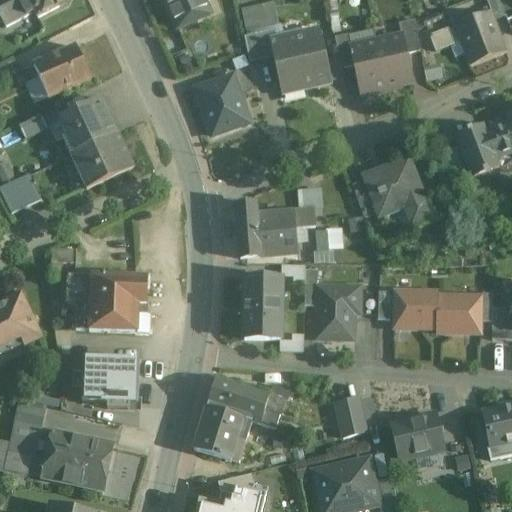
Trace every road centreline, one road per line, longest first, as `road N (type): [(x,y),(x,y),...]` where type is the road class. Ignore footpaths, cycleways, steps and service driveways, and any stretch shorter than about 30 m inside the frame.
road 1 (residential): [(511,79),(199,204)]
road 2 (residential): [(511,378),(194,357)]
road 3 (residential): [(0,260),(186,168)]
road 4 (secondary): [(111,0),(186,168)]
road 5 (secondary): [(194,357),(157,511)]
road 6 (secondary): [(199,204),(204,256),(194,357)]
